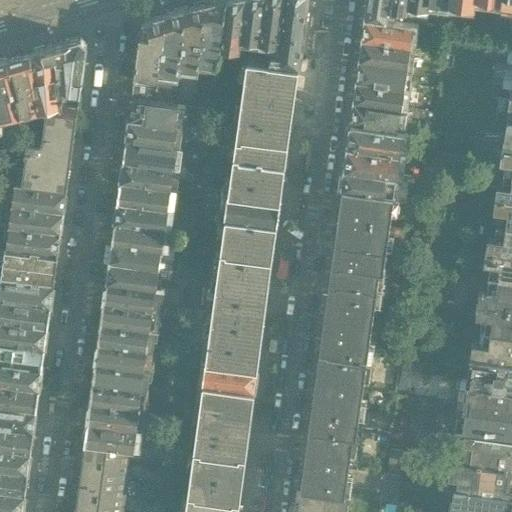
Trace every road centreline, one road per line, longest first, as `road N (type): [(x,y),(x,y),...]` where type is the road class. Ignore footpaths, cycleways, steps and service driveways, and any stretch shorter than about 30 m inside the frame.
road 1 (residential): [(271,511),(341,0)]
road 2 (residential): [(48,511),(114,0)]
